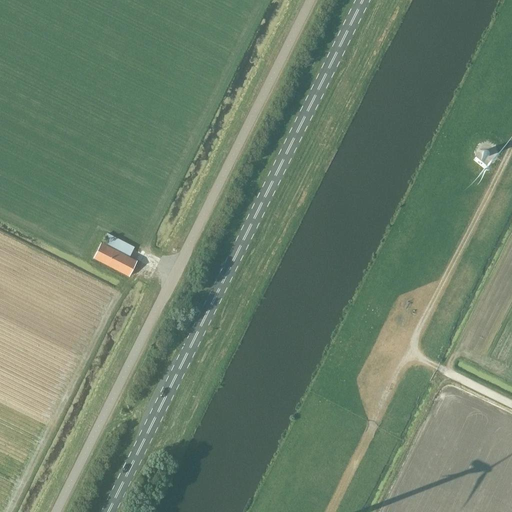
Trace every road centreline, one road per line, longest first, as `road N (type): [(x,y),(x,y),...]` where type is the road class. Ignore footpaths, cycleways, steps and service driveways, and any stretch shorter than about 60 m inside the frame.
road 1 (unclassified): [(55,511),(310,0)]
road 2 (primary): [(108,511),(362,0)]
road 3 (track): [(157,264),(146,259),(147,238),(266,0)]
road 4 (track): [(157,264),(118,291),(8,511)]
